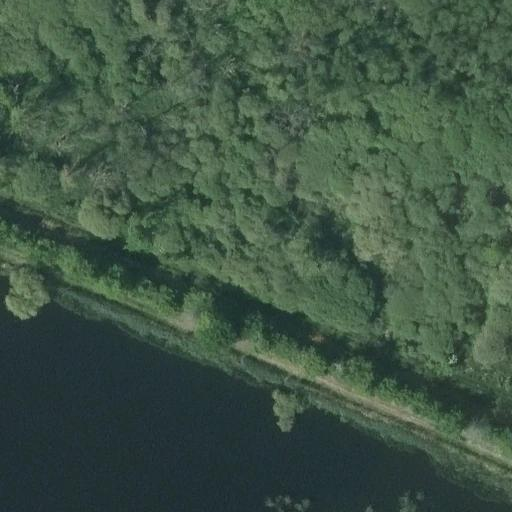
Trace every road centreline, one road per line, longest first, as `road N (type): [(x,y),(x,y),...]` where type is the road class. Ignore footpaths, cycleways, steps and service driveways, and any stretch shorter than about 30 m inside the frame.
road 1 (track): [(0,194),(511,402)]
road 2 (track): [(511,459),(0,252)]
